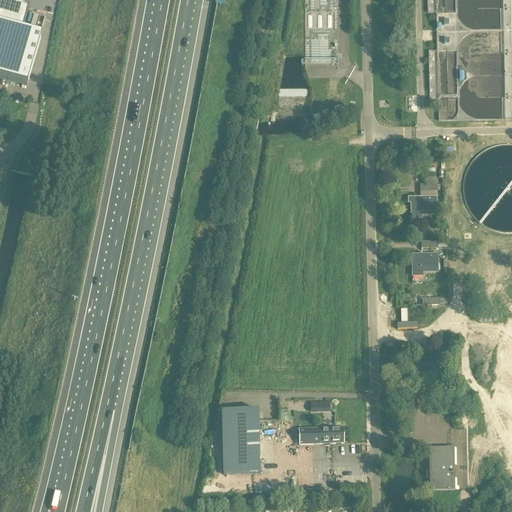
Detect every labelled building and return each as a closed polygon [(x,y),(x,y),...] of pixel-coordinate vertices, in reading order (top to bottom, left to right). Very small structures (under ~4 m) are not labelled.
[(0,79),(27,87),(42,37),(0,25),(0,79)] [(437,216),(436,197),(434,197),(434,191),(436,191),(436,186),(420,186),(420,198),(408,198),(408,204),(410,204),(411,220),(422,220),(422,216),(437,216)] [(437,255),(411,256),(412,278),(422,278),(422,274),(438,274),(437,255)] [(437,306),(409,306),(409,326),(437,325),(437,306)] [(222,411),(223,476),(260,475),(258,410),(222,411)] [(292,438),(290,427),(279,429),(281,440),(292,438)] [(342,429),(299,430),(299,446),(343,445),(342,429)] [(453,449),(429,449),(429,493),(438,493),(438,499),(444,498),(444,492),(454,492),(453,449)] [(330,477),(329,451),(306,451),(306,478),(330,477)]
